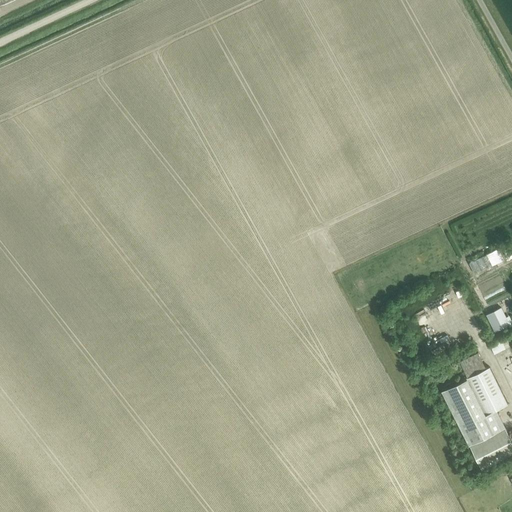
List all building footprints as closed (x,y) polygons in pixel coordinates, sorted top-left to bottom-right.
[(470,261),(476,273),(494,265),(488,253),(470,261)] [(498,255),(491,258),(495,266),(501,263),(498,255)] [(461,304),(465,302),(459,286),(454,287),(461,304)] [(501,307),(486,315),(495,332),(510,324),(501,307)] [(493,354),(510,347),(506,337),(500,339),(501,340),(490,346),(493,354)] [(496,409),(507,403),(490,367),(486,369),(477,352),(459,361),(467,378),(442,390),(482,469),(511,453),(511,439),(506,427),(496,409)]
